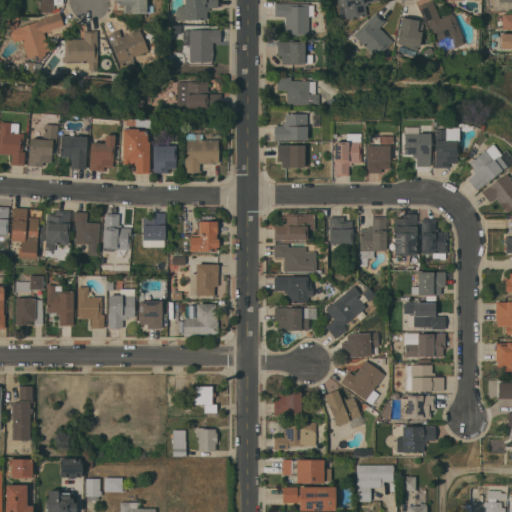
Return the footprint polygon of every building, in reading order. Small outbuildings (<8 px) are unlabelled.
[(39,0),(40,11),(53,12),(53,0),(39,0)] [(147,0),(147,4),(153,4),(153,13),(124,12),(124,4),(120,4),(120,0),(147,0)] [(217,0),(217,7),(209,7),(209,11),(206,11),(206,19),(185,19),(185,20),(175,20),(176,10),(178,6),(180,5),(185,5),(185,0),(217,0)] [(341,20),(337,0),(378,0),(367,2),(368,5),(365,5),(367,15),(341,20)] [(464,43),(441,52),(431,26),(429,26),(420,5),(432,0),(439,18),(452,13),(464,43)] [(511,9),(495,9),(495,0),(511,0),(511,9)] [(275,2),(309,3),(309,4),(314,4),(313,17),(309,17),(308,36),(285,35),(285,16),(274,16),(275,2)] [(60,12),(64,25),(44,32),(50,50),(45,52),(46,54),(40,60),(38,54),(27,58),(21,40),(15,43),(11,30),(60,12)] [(385,21),(379,27),(393,41),(377,57),(354,35),(376,12),(385,21)] [(511,14),(511,29),(502,29),(502,14),(511,14)] [(419,20),(417,30),(422,31),(419,46),(418,45),(418,47),(399,44),(399,42),(397,41),(402,16),(419,20)] [(7,27),(7,17),(19,17),(17,24),(13,27),(7,27)] [(132,57),(137,68),(124,74),(119,63),(118,64),(107,37),(106,35),(119,29),(122,36),(139,29),(149,50),(132,57)] [(190,29),(212,29),(220,29),(220,42),(219,42),(212,42),(212,61),(190,61),(190,29)] [(84,38),(84,30),(97,30),(98,68),(89,68),(89,62),(63,62),(62,56),(65,56),(64,39),(84,38)] [(511,33),(511,48),(501,48),(500,33),(511,33)] [(304,63),(281,63),(281,55),(278,55),(278,41),(304,41),(304,63)] [(24,71),(24,61),(36,62),(35,71),(24,71)] [(338,87),(333,91),(321,82),(323,75),(338,87)] [(291,76),(291,80),(309,80),(309,81),(315,81),(315,93),(319,93),(319,104),(287,104),(287,89),(277,89),(277,76),(291,76)] [(221,107),(176,107),(177,81),(187,81),(187,80),(208,81),(208,93),(221,93),(221,107)] [(307,139),(289,139),(289,140),(274,140),(274,125),(283,125),(283,121),(285,121),(285,113),(307,113),(307,139)] [(39,127),(32,127),(33,115),(40,116),(39,127)] [(0,121),(11,122),(11,123),(18,124),(18,133),(24,133),(22,151),(25,151),(24,165),(11,164),(11,154),(0,153),(0,121)] [(457,127),(458,122),(472,125),(471,129),(466,131),(458,129),(458,141),(457,141),(457,163),(449,163),(449,167),(435,167),(434,129),(444,128),(444,127),(457,127)] [(57,124),(56,144),(57,144),(57,153),(52,152),(51,162),(43,162),(43,166),(28,165),(30,138),(43,139),(44,129),(43,129),(43,123),(57,124)] [(430,166),(416,166),(416,157),(411,157),(411,154),(404,154),(404,133),(405,133),(405,127),(417,127),(417,133),(430,133),(430,166)] [(147,130),(147,141),(149,141),(150,173),(136,173),(135,165),(134,165),(134,163),(123,163),(122,128),(138,128),(139,130),(147,130)] [(187,155),(186,140),(186,133),(202,132),(202,139),(218,139),(218,162),(199,163),(200,172),(185,172),(185,155),(187,155)] [(61,134),(87,136),(85,168),(71,168),(71,159),(68,158),(68,156),(60,156),(61,134)] [(105,134),(120,135),(119,146),(114,145),(113,167),(104,166),(104,170),(89,169),(91,142),(104,143),(105,134)] [(334,141),(346,141),(346,134),(360,134),(360,141),(361,141),(361,162),(351,162),(351,165),(348,165),(348,175),(334,175),(334,141)] [(367,139),(369,139),(369,137),(371,137),(371,136),(379,136),(379,135),(393,135),(393,148),(389,148),(389,158),(390,158),(390,168),(381,168),(381,172),(367,172),(367,139)] [(304,144),(304,167),(292,167),(281,167),(281,159),(277,159),(277,144),(304,144)] [(500,154),(501,154),(506,151),(511,159),(511,164),(509,167),(507,164),(487,180),(487,181),(476,190),(467,178),(474,173),(471,170),(473,168),(468,162),(485,149),(486,149),(492,144),(500,154)] [(176,145),(176,168),(168,168),(168,172),(153,173),(153,145),(176,145)] [(511,180),(511,207),(507,211),(506,212),(495,197),(489,201),(481,191),(488,185),(489,186),(506,173),(511,180)] [(0,233),(0,206),(9,207),(7,234),(0,233)] [(13,207),(27,208),(27,217),(39,217),(36,258),(20,257),(20,255),(19,255),(19,248),(21,248),(21,241),(11,240),(13,207)] [(47,213),(55,214),(55,209),(70,210),(68,244),(55,243),(55,250),(45,250),(47,213)] [(98,254),(87,254),(87,252),(77,251),(78,243),(75,243),(76,225),(74,225),(75,211),(87,212),(87,222),(100,222),(98,254)] [(142,240),(142,216),(151,216),(151,212),(165,212),(165,240),(142,240)] [(105,213),(119,214),(119,224),(121,224),(121,227),(131,227),(129,248),(103,247),(105,213)] [(304,215),(305,213),(315,213),(315,229),(307,229),(307,239),(274,239),(274,225),(283,225),(283,222),(286,222),(286,215),(304,215)] [(417,255),(410,255),(410,257),(400,257),(400,255),(394,255),(394,245),(394,242),(394,217),(403,217),(403,213),(417,213),(417,255)] [(352,231),(354,231),(354,252),(339,252),(339,251),(330,251),(330,243),(329,216),(344,216),(344,220),(352,220),(352,231)] [(360,229),(367,229),(367,226),(372,226),(372,216),(386,216),(386,231),(386,250),(374,250),(374,257),(367,257),(367,265),(360,265),(360,229)] [(436,218),(436,228),(438,228),(438,231),(448,231),(448,253),(445,253),(445,259),(441,259),(441,258),(433,258),(433,253),(421,252),(421,218),(436,218)] [(190,236),(191,236),(191,234),(197,234),(197,222),(200,222),(200,221),(217,221),(217,233),(217,238),(219,238),(219,247),(217,247),(217,251),(190,251),(190,236)] [(511,236),(511,252),(509,252),(509,253),(507,253),(505,252),(505,250),(503,250),(503,245),(505,246),(505,242),(504,242),(504,237),(510,237),(510,236),(511,236)] [(288,243),(288,247),(306,247),(306,251),(315,251),(315,260),(316,260),(316,270),(284,271),(283,256),(274,256),(274,243),(288,243)] [(169,260),(172,260),(172,256),(185,256),(185,257),(185,267),(179,267),(179,270),(174,270),(174,276),(171,276),(171,279),(169,279),(169,260)] [(190,295),(190,289),(188,288),(188,283),(190,283),(190,279),(188,279),(188,274),(190,274),(190,273),(196,273),(196,263),(219,264),(218,286),(214,286),(214,295),(190,295)] [(411,294),(411,286),(418,286),(418,271),(445,271),(445,286),(441,286),(441,294),(418,294),(411,294)] [(16,281),(29,281),(29,275),(42,275),(43,289),(31,289),(31,291),(16,291),(16,281)] [(311,275),(311,286),(313,286),(313,296),(308,296),(308,302),(287,302),(287,292),(284,292),(284,290),(274,290),(274,276),(311,275)] [(47,284),(55,284),(55,290),(73,290),(73,325),(59,325),(59,314),(57,314),(57,312),(47,312),(47,284)] [(78,286),(88,286),(88,296),(102,296),(102,314),(104,314),(104,327),(91,327),(91,318),(77,318),(78,286)] [(135,317),(126,317),(126,319),(123,319),(123,328),(108,328),(108,295),(120,295),(120,288),(135,288),(135,317)] [(350,288),(357,297),(356,297),(364,306),(357,312),(357,313),(343,325),(347,328),(335,338),(325,326),(333,319),(325,309),(350,288)] [(16,297),(34,297),(34,299),(36,298),(36,299),(42,299),(42,324),(35,324),(35,319),(33,321),(30,321),(30,324),(16,324),(16,297)] [(139,301),(162,300),(162,328),(147,328),(147,323),(139,323),(139,301)] [(495,301),(506,301),(511,301),(511,334),(506,334),(506,332),(504,332),(504,326),(496,326),(496,320),(495,320),(495,301)] [(435,302),(435,315),(445,315),(445,328),(431,328),(431,326),(413,326),(413,313),(403,313),(403,302),(435,302)] [(189,305),(197,305),(197,303),(216,303),(216,314),(217,314),(218,321),(218,333),(184,334),(184,317),(189,317),(189,305)] [(316,307),(316,318),(308,318),(308,330),(278,330),(278,321),(274,321),(274,307),(316,307)] [(378,331),(379,345),(371,346),(371,355),(342,357),(341,341),(347,341),(347,334),(378,331)] [(405,333),(419,333),(445,333),(445,348),(443,348),(443,355),(405,356),(405,333)] [(495,342),(511,342),(511,375),(504,375),(504,366),(496,366),(496,361),(495,361),(495,342)] [(341,382),(348,371),(354,375),(365,360),(384,374),(373,390),(379,394),(372,404),(341,382)] [(405,365),(411,365),(411,364),(432,364),(432,376),(444,376),(444,390),(411,390),(405,390),(405,365)] [(511,398),(498,398),(498,382),(511,382),(511,437),(508,437),(508,427),(506,427),(506,412),(511,412),(511,398)] [(217,412),(205,413),(204,409),(204,407),(205,407),(205,404),(191,404),(191,400),(194,400),(194,394),(196,394),(196,390),(192,390),(192,385),(212,385),(212,392),(215,392),(215,396),(212,396),(212,404),(216,404),(217,412)] [(19,400),(19,386),(32,386),(32,413),(30,413),(30,418),(29,418),(30,439),(12,439),(12,402),(19,402),(19,400)] [(345,422),(345,423),(339,426),(338,425),(337,425),(324,394),(337,389),(340,398),(345,396),(346,399),(353,396),(364,422),(350,428),(347,421),(345,422)] [(301,414),(274,415),(274,400),(278,400),(278,392),(301,391),(301,414)] [(168,396),(170,397),(170,393),(179,394),(179,408),(170,407),(170,405),(168,405),(168,396)] [(400,419),(400,398),(407,398),(407,395),(434,395),(435,409),(430,410),(430,417),(408,417),(408,419),(400,419)] [(316,445),(287,446),(287,449),(274,449),(274,436),(284,436),(283,432),(277,432),(277,422),(315,422),(316,445)] [(434,425),(435,440),(426,440),(426,444),(423,444),(423,452),(402,452),(402,451),(396,451),(396,436),(402,436),(402,426),(434,425)] [(198,436),(196,436),(196,427),(206,427),(206,428),(215,428),(215,432),(217,432),(217,442),(215,442),(215,450),(198,450),(198,436)] [(173,429),(185,429),(185,440),(186,440),(186,455),(173,455),(173,429)] [(373,448),(373,455),(367,455),(367,456),(352,456),(352,448),(373,448)] [(32,458),(32,476),(11,476),(11,464),(8,464),(8,458),(32,458)] [(81,458),(81,476),(74,477),(74,478),(68,478),(68,477),(61,477),(61,458),(81,458)] [(324,482),(296,482),(296,473),(291,473),(291,474),(282,474),(282,459),(292,459),(292,460),(296,460),(296,459),(323,459),(324,482)] [(393,464),(393,466),(393,470),(393,481),(383,481),(383,486),(380,486),(380,487),(370,487),(370,489),(371,489),(372,498),(370,498),(370,501),(364,501),(364,505),(358,505),(358,501),(356,501),(356,464),(393,464)] [(415,475),(415,490),(401,490),(401,476),(415,475)] [(104,477),(122,477),(122,491),(104,491),(104,477)] [(86,478),(100,478),(100,490),(101,490),(101,495),(100,495),(99,495),(99,500),(87,500),(86,478)] [(4,511),(4,506),(6,506),(6,485),(27,484),(27,505),(33,505),(33,511),(4,511)] [(335,486),(335,510),(299,510),(299,502),(282,502),(282,486),(297,486),(297,494),(299,494),(299,486),(335,486)] [(474,498),(474,488),(486,488),(486,493),(484,493),(484,498),(482,497),(482,498),(481,498),(474,498)] [(47,511),(47,509),(46,509),(46,498),(48,498),(48,490),(58,490),(58,495),(70,495),(70,498),(73,498),(73,503),(76,503),(76,511),(47,511)] [(487,498),(487,490),(501,490),(501,493),(507,493),(507,499),(487,498)] [(402,511),(402,491),(408,491),(408,505),(420,505),(420,503),(426,503),(426,505),(426,511),(402,511)] [(140,501),(140,506),(137,506),(137,508),(155,508),(155,511),(120,511),(120,501),(140,501)] [(484,511),(484,506),(489,506),(489,503),(500,503),(500,506),(501,506),(501,511),(484,511)]
